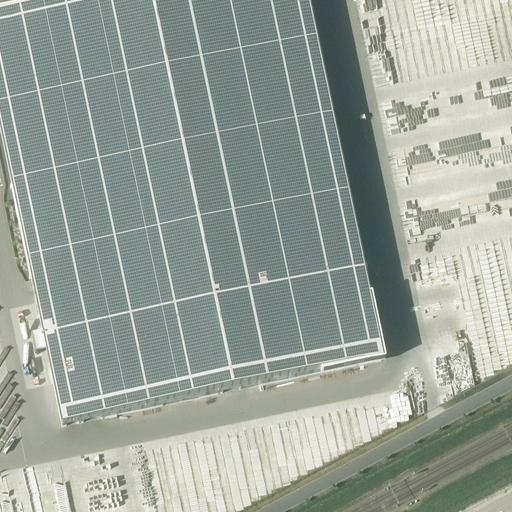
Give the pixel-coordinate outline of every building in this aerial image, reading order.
[(305,0),(77,0),(0,16),(0,132),(11,188),(10,188),(29,280),(31,280),(42,335),(30,337),(34,356),(46,354),(62,428),(381,361),(305,0)] [(276,440),(275,456),(292,456),(292,441),(276,440)] [(141,490),(156,485),(153,477),(139,482),(141,490)] [(124,495),(137,491),(135,484),(127,486),(128,490),(123,492),(124,495)] [(105,511),(109,511),(121,509),(119,501),(104,505),(105,511)]
